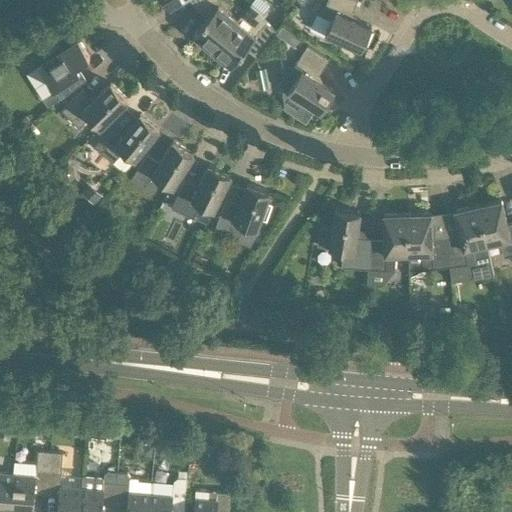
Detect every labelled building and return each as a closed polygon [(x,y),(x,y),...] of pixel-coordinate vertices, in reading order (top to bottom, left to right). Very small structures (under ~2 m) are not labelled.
[(182,0),(190,0),(196,9),(206,0),(165,0),(169,7),(182,0)] [(225,0),(206,0),(196,9),(207,18),(193,35),(200,41),(199,43),(211,52),(237,20),(236,19),(226,11),(232,5),(225,0)] [(350,18),(358,0),(327,0),(321,16),(331,20),(325,34),(327,35),(326,38),(342,45),(343,42),(361,50),(372,27),(350,18)] [(263,14),(251,4),(250,3),(236,19),(237,20),(211,52),(222,62),(223,60),(231,66),(245,49),(255,58),(277,32),(260,18),(263,14)] [(39,65),(42,69),(53,86),(80,69),(77,64),(90,56),(79,39),(63,49),(61,47),(56,48),(52,51),(48,55),(50,58),(39,65)] [(329,60),(307,46),(288,74),(296,79),(288,91),(290,93),(289,94),(288,95),(303,105),(304,104),(303,103),(304,102),(321,113),(335,91),(316,79),(329,60)] [(80,69),(56,84),(64,97),(87,79),(80,69)] [(90,119),(99,128),(128,101),(111,83),(93,100),(83,90),(61,110),(79,128),(90,119)] [(141,114),(124,133),(113,124),(94,147),(113,163),(124,151),(134,159),(159,130),(141,114)] [(19,122),(23,128),(31,122),(26,116),(19,122)] [(39,132),(32,123),(24,129),(31,138),(39,132)] [(173,142),(160,162),(147,154),(131,179),(152,193),(161,181),(173,188),(194,155),(173,142)] [(71,170),(66,165),(59,173),(67,181),(71,176),(71,170)] [(209,165),(198,187),(184,180),(171,207),(193,218),(201,205),(214,211),(231,176),(209,165)] [(238,239),(244,225),(257,229),(261,219),(266,220),(272,205),(266,203),(270,192),(247,184),(239,207),(225,202),(214,230),(238,239)] [(511,254),(511,222),(507,225),(501,201),(478,206),(486,244),(487,244),(499,241),(504,257),(511,254)] [(446,237),(451,281),(477,278),(475,263),(476,263),(475,258),(489,255),(487,244),(486,244),(478,206),(455,211),(460,235),(446,237)] [(366,284),(367,284),(368,269),(370,239),(355,238),(359,213),(335,209),(332,228),(321,226),(317,246),(342,250),(341,267),(367,269),(366,284)] [(368,269),(367,284),(381,285),(393,270),(394,270),(395,254),(407,253),(408,277),(409,277),(408,253),(407,214),(383,215),(384,240),(370,239),(368,269)] [(451,281),(446,237),(432,238),(431,214),(407,214),(408,253),(409,277),(423,269),(423,270),(449,267),(451,281)] [(201,269),(205,261),(195,256),(191,265),(201,269)] [(423,315),(422,305),(412,306),(412,315),(423,315)] [(156,446),(156,454),(165,454),(165,447),(165,446),(157,445),(156,446)] [(150,459),(151,448),(140,447),(139,454),(143,458),(150,459)] [(38,451),(36,468),(36,476),(14,474),(10,511),(32,511),(34,494),(47,495),(50,452),(38,451)] [(59,486),(61,471),(63,454),(50,452),(47,495),(59,496),(57,511),(79,511),(83,476),(82,476),(80,488),(59,486)] [(214,454),(213,466),(228,467),(229,455),(214,454)] [(115,509),(118,472),(106,471),(103,474),(103,478),(83,476),(79,511),(102,511),(103,508),(115,509)] [(126,473),(118,472),(115,509),(127,510),(126,511),(149,511),(151,494),(129,492),(129,485),(129,484),(129,477),(126,473)] [(0,511),(7,511),(10,511),(14,474),(0,473),(0,511)] [(174,483),(173,488),(172,496),(151,494),(149,511),(183,511),(187,479),(179,478),(174,483)] [(229,511),(231,493),(230,493),(209,491),(208,499),(195,498),(193,511),(229,511)]
